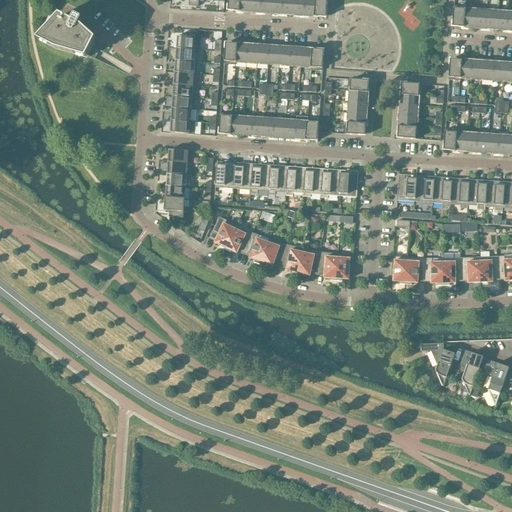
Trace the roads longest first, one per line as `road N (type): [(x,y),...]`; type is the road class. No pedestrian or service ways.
road 1 (tertiary): [(446,511),(178,415),(94,362),(0,287)]
road 2 (residential): [(379,165),(368,157),(141,138)]
road 3 (residential): [(149,226),(239,276),(369,302)]
road 4 (residential): [(149,17),(325,28)]
road 5 (residential): [(369,302),(511,300)]
road 6 (residential): [(369,302),(379,165)]
road 7 (residential): [(511,166),(390,159),(379,165)]
road 8 (residential): [(141,138),(149,17)]
